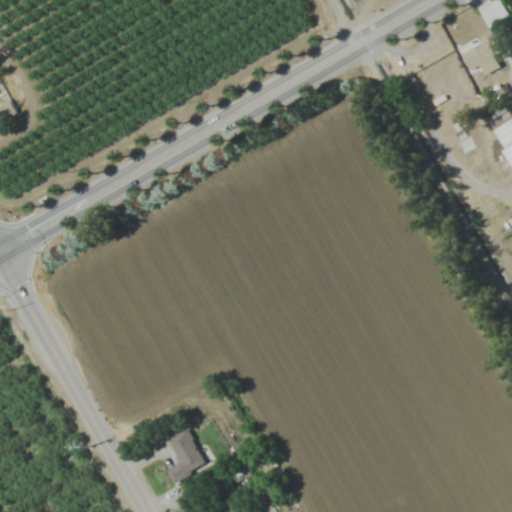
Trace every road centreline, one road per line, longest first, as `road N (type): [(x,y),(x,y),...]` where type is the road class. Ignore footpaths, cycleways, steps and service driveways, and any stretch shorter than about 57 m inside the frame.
road 1 (primary): [(0,252),(438,0)]
road 2 (residential): [(0,257),(145,511)]
